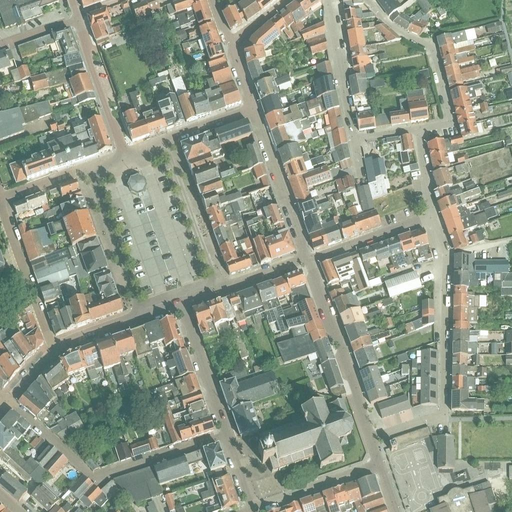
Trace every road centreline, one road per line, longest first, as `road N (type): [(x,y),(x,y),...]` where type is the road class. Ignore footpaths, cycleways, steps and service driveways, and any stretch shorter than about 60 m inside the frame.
road 1 (residential): [(370,435),(443,413),(447,254),(434,216)]
road 2 (residential): [(227,436),(94,479),(7,402)]
road 3 (residential): [(415,131),(449,125),(431,47),(396,30),(369,0)]
road 4 (residential): [(370,435),(307,261)]
road 5 (residential): [(307,261),(252,111)]
road 6 (residential): [(52,351),(0,200)]
road 7 (tertiary): [(87,169),(139,316)]
road 8 (tertiary): [(214,287),(163,141)]
road 9 (tertiary): [(124,156),(77,18)]
road 10 (residential): [(353,141),(325,0)]
road 11 (tertiary): [(227,436),(177,302)]
road 12 (residential): [(253,510),(381,463)]
road 13 (residential): [(307,261),(434,216)]
